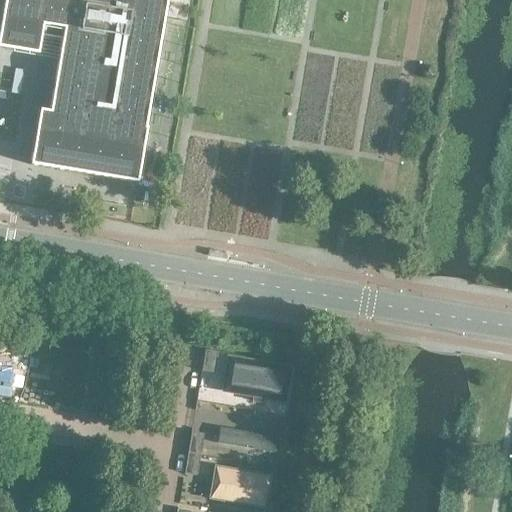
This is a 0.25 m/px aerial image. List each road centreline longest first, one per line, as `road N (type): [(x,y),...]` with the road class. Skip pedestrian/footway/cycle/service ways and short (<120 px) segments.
road 1 (tertiary): [(511,329),(0,243)]
road 2 (residential): [(171,439),(0,410)]
